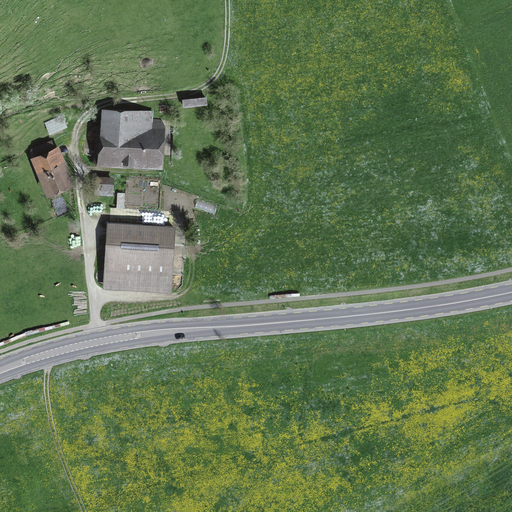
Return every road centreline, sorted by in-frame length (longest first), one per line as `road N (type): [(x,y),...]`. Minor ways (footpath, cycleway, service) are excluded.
road 1 (primary): [(0,371),(156,332),(511,292)]
road 2 (track): [(225,0),(217,76),(200,89),(99,107),(80,120),(73,143),(98,341)]
